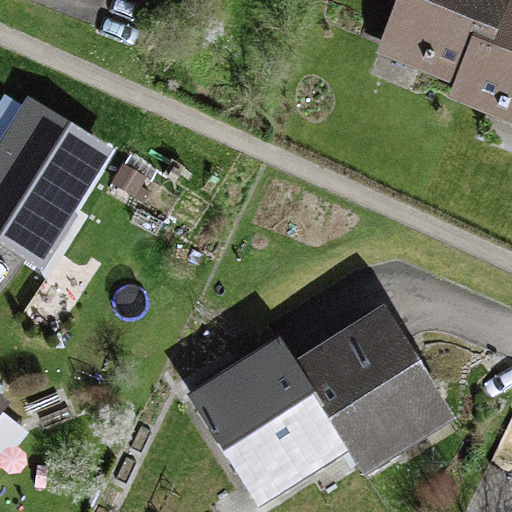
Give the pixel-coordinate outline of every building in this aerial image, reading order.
[(465,82),(460,96),(462,96),(468,80),(500,0),(412,0),(394,46),(423,58),(421,64),(465,82)] [(511,0),(500,0),(468,80),(462,96),(508,115),(510,109),(511,110),(511,0)] [(0,164),(0,233),(37,257),(101,155),(33,112),(0,164)] [(297,369),(348,450),(363,474),(402,450),(391,433),(440,403),(384,315),(297,369)] [(309,475),(348,450),(297,369),(281,344),(194,399),(250,488),(298,457),(309,475)]
